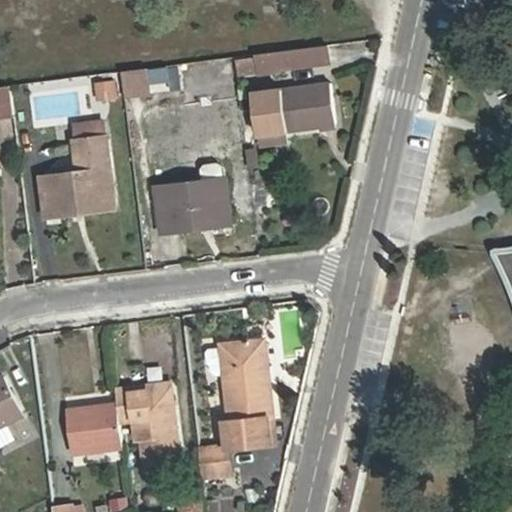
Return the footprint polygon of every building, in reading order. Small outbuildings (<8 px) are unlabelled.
[(329,62),(327,44),(283,50),(285,67),(329,62)] [(283,50),(258,53),(260,71),(285,67),(283,50)] [(122,71),(126,99),(149,96),(145,68),(122,71)] [(118,97),(116,78),(94,81),(97,100),(118,97)] [(330,82),(252,92),(257,134),(288,130),(335,124),(330,82)] [(0,87),(0,114),(12,113),(9,86),(0,87)] [(288,130),(257,134),(259,145),(290,142),(288,130)] [(42,177),(46,206),(82,202),(83,213),(117,208),(107,136),(74,141),(78,172),(42,177)] [(162,232),(204,227),(203,218),(230,214),(225,178),(156,187),(162,232)] [(82,202),(46,206),(47,217),(83,213),(82,202)] [(203,218),(204,227),(230,224),(230,214),(203,218)] [(511,243),(505,245),(494,246),(503,263),(511,287),(511,243)] [(260,377),(265,376),(261,340),(255,341),(260,377)] [(270,416),(265,376),(260,377),(255,341),(220,345),(221,347),(224,373),(230,421),(225,421),(229,444),(198,448),(202,476),(232,472),(228,447),(269,442),(266,416),(270,416)] [(224,373),(221,347),(208,348),(206,351),(208,363),(210,365),(211,370),(217,374),(224,373)] [(3,376),(0,377),(0,425),(22,414),(3,376)] [(182,464),(178,436),(171,437),(169,418),(176,417),(172,384),(132,389),(132,384),(117,386),(120,418),(135,416),(138,439),(141,439),(145,468),(182,464)] [(73,453),(123,447),(120,418),(118,402),(68,409),(73,453)] [(171,437),(178,436),(176,417),(169,418),(171,437)] [(177,493),(179,511),(206,511),(204,489),(177,493)] [(138,494),(130,495),(131,504),(139,503),(138,494)]
